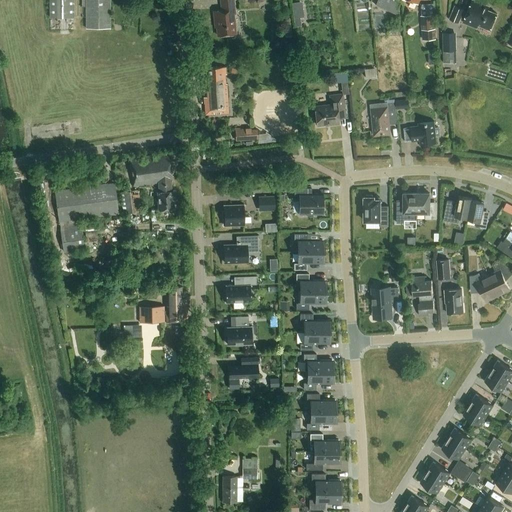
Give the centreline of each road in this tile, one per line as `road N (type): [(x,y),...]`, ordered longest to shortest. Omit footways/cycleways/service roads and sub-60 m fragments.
road 1 (residential): [(207,511),(193,135)]
road 2 (residential): [(511,188),(412,170),(344,180),(353,343)]
road 3 (residential): [(499,334),(386,511)]
road 4 (residential): [(0,165),(193,135)]
road 5 (residential): [(353,343),(366,511)]
road 6 (residential): [(353,343),(499,334)]
road 7 (residential): [(193,135),(181,0)]
